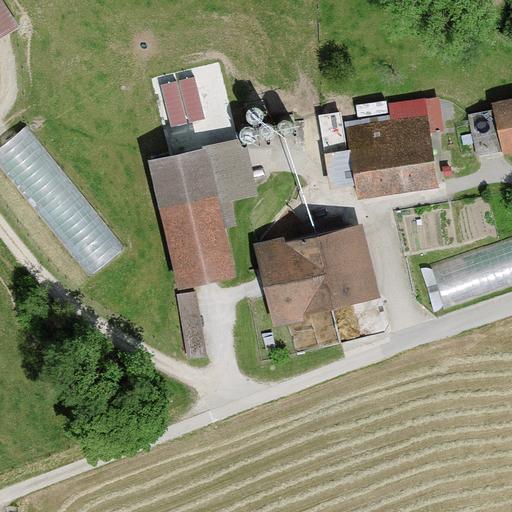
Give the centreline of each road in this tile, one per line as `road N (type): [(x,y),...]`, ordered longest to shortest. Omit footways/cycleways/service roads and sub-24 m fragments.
road 1 (residential): [(0,501),(511,311)]
road 2 (unknown): [(70,297),(205,425)]
